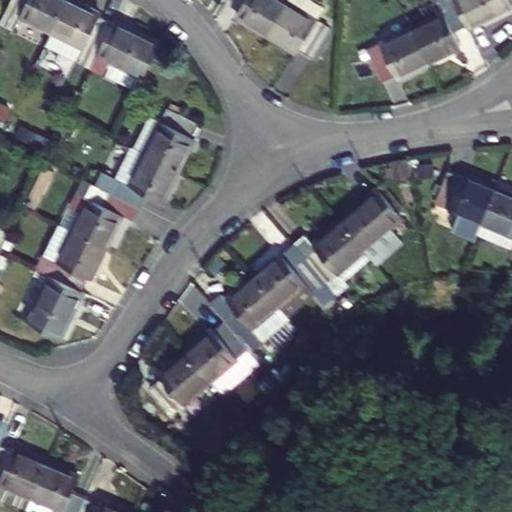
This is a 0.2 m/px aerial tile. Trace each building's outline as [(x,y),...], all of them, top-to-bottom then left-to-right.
[(13,0),(1,25),(14,32),(21,18),(53,33),(69,0),(13,0)] [(101,15),(70,0),(69,0),(53,33),(84,49),(77,63),(92,70),(114,24),(100,17),(101,15)] [(246,0),(236,18),(266,36),(286,3),(281,0),(246,0)] [(444,15),(411,31),(428,66),(460,51),(452,33),(467,26),(454,0),(443,0),(438,3),(444,15)] [(454,0),(467,26),(470,32),(511,11),(511,4),(510,0),(454,0)] [(329,30),(286,3),(266,36),(297,55),(299,51),(311,59),(329,30)] [(115,21),(114,24),(92,70),(137,92),(160,43),(115,21)] [(366,52),(382,85),(395,79),(396,82),(428,66),(411,31),(366,52)] [(201,124),(169,108),(163,121),(153,116),(136,150),(180,172),(197,139),(194,137),(201,124)] [(136,150),(133,148),(117,179),(103,172),(96,186),(141,209),(148,195),(165,203),(180,172),(136,150)] [(448,172),(435,204),(481,223),(496,188),(464,174),(463,178),(448,172)] [(89,200),(74,231),(109,249),(125,218),(135,223),(141,209),(96,186),(85,180),(77,194),(89,200)] [(511,194),(496,188),(481,223),(511,235),(511,194)] [(378,190),(340,222),(365,252),(404,220),(378,190)] [(306,234),(293,245),(327,285),(365,252),(340,222),(315,244),(306,234)] [(37,269),(51,276),(83,292),(90,278),(93,280),(109,249),(74,231),(58,262),(44,255),(37,269)] [(293,245),(254,278),(278,307),(306,283),(316,294),(325,306),(336,297),(327,285),(293,245)] [(51,276),(28,322),(62,339),(86,294),(83,292),(51,276)] [(278,307),(254,278),(228,300),(239,313),(227,323),(250,350),(288,318),(278,307)] [(306,283),(278,307),(288,318),(316,294),(306,283)] [(250,350),(227,323),(216,333),(213,330),(186,354),(211,384),(222,396),(261,363),(250,350)] [(150,389),(173,416),(211,384),(186,354),(160,376),(162,379),(150,389)] [(10,424),(0,419),(0,444),(0,445),(10,424)] [(14,451),(0,445),(0,498),(26,510),(47,462),(15,448),(14,451)] [(80,476),(47,462),(26,510),(30,511),(80,511),(87,498),(73,492),(80,476)] [(101,504),(87,498),(80,511),(126,511),(102,502),(101,504)]
